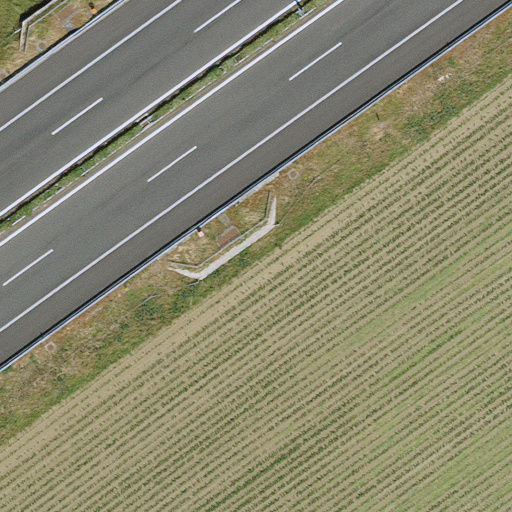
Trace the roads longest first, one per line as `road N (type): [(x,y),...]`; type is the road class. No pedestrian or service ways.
road 1 (motorway): [(0,291),(405,0)]
road 2 (motorway): [(235,0),(0,170)]
